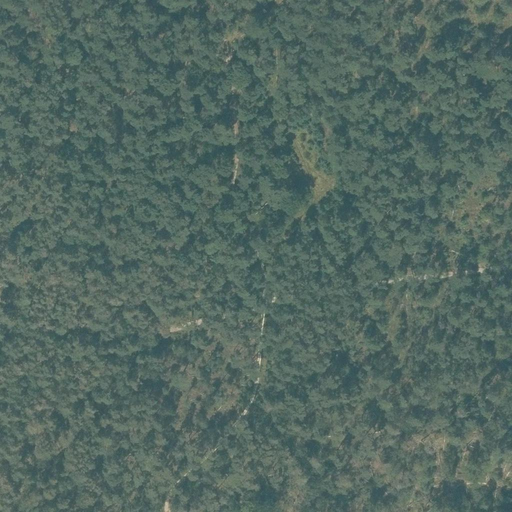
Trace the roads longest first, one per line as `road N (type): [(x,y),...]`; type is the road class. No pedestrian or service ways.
road 1 (track): [(261,305),(264,257),(244,223),(229,0)]
road 2 (track): [(0,331),(55,324),(157,330),(261,305)]
road 3 (track): [(511,269),(261,305)]
road 4 (track): [(261,305),(260,359),(247,410),(175,484),(166,511)]
road 5 (track): [(0,109),(114,0)]
